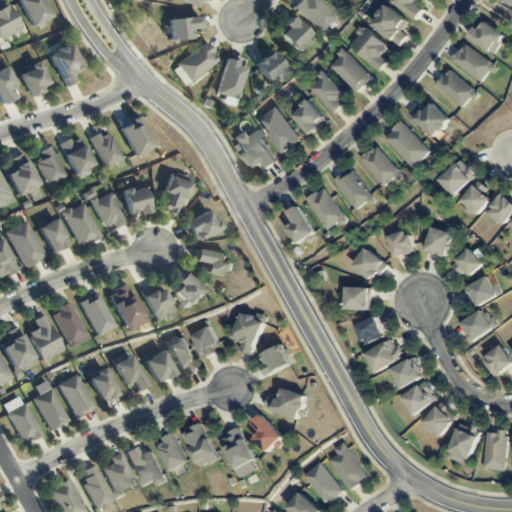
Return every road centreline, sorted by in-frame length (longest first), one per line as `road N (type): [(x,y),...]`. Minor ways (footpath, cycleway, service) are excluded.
road 1 (residential): [(128,68),(208,144),(366,429),(391,460),(434,492),(490,507)]
road 2 (residential): [(245,208),(363,125),(426,58),(465,0)]
road 3 (residential): [(231,388),(147,412),(16,478)]
road 4 (residential): [(155,248),(60,277),(0,306)]
road 5 (residential): [(0,133),(142,81)]
road 6 (residential): [(423,299),(433,334),(471,393),(511,404)]
